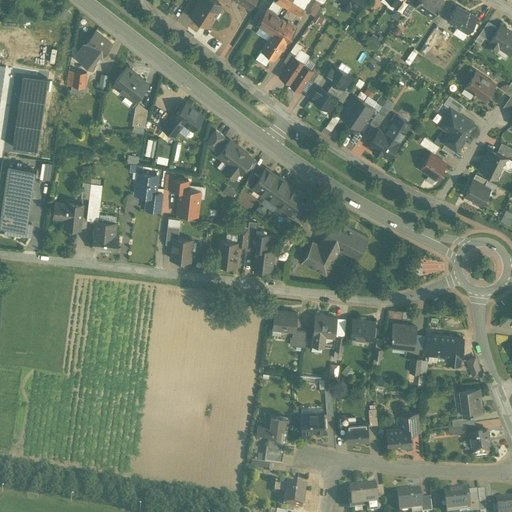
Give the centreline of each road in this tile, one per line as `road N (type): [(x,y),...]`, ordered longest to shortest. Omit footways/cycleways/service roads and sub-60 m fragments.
road 1 (residential): [(0,256),(377,300),(459,277)]
road 2 (residential): [(287,118),(434,203),(499,109)]
road 3 (tertiary): [(268,145),(80,0)]
road 4 (tertiary): [(461,252),(353,200),(268,145)]
road 5 (residential): [(146,0),(287,118)]
road 6 (residential): [(330,459),(511,468)]
road 7 (residential): [(477,290),(480,336),(511,423)]
